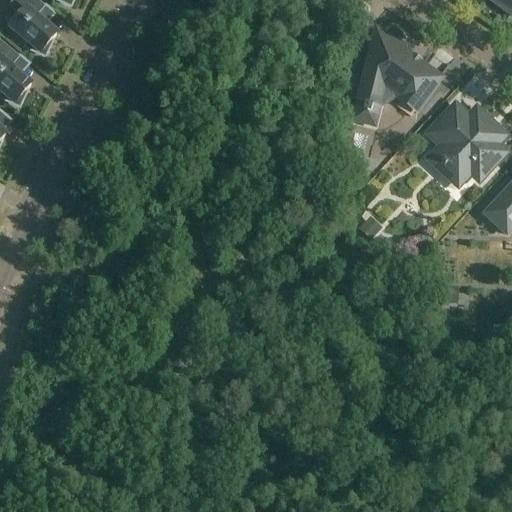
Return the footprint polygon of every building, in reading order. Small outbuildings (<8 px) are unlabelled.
[(44,57),(50,44),(56,37),(36,20),(45,9),(34,0),(14,0),(9,6),(18,19),(9,30),(28,45),(27,49),(44,57)] [(511,0),(491,0),(511,14),(511,0)] [(416,68),(393,51),(394,46),(374,41),(352,127),(377,132),(383,104),(387,102),(392,100),(395,97),(416,112),(440,80),(418,64),(416,68)] [(19,108),(25,94),(31,87),(11,70),(20,59),(0,42),(0,93),(3,96),(1,99),(19,108)] [(468,120),(455,108),(428,137),(441,149),(435,156),(443,163),(441,165),(445,168),(446,166),(465,183),(474,173),(482,181),(506,155),(497,147),(505,138),(489,123),(476,111),(468,120)] [(511,187),(485,217),(506,236),(511,229),(511,187)] [(368,223),(360,231),(371,242),(379,234),(368,223)] [(446,288),(445,306),(458,307),(459,289),(446,288)]
